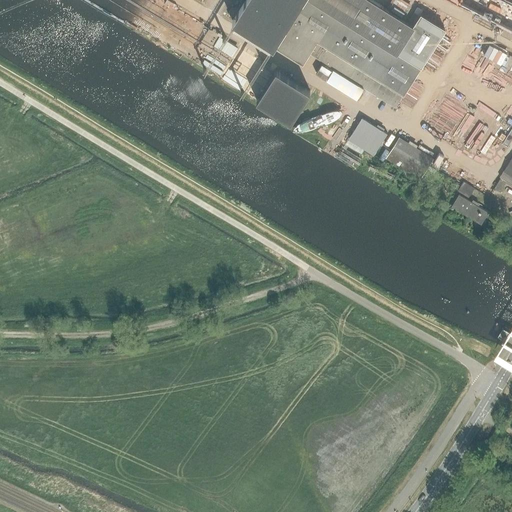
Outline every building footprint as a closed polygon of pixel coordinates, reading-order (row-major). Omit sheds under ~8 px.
[(157,3),(152,0),(109,0),(146,21),(157,3)] [(422,14),(421,15),(415,12),(408,23),(371,0),(246,0),(240,11),(233,7),(229,15),(235,18),(233,21),(303,64),(309,54),(396,108),(421,68),(422,68),(446,29),(422,14)] [(172,38),(178,27),(154,14),(148,24),(159,29),(161,25),(166,28),(163,33),(172,38)] [(218,42),(205,63),(223,74),(236,52),(218,42)] [(291,124),(310,90),(268,67),(249,100),(291,124)] [(319,69),(316,74),(352,97),(353,95),(358,98),(363,90),(333,71),(330,76),(319,69)] [(362,118),(348,140),(374,155),(387,134),(362,118)] [(399,138),(386,159),(420,180),(433,159),(399,138)] [(441,167),(446,156),(437,152),(432,163),(441,167)] [(501,178),(495,189),(500,192),(507,182),(511,184),(511,158),(500,177),(501,178)] [(462,184),(457,192),(468,199),(473,190),(462,184)] [(488,212),(459,194),(452,207),(480,224),(488,212)]
